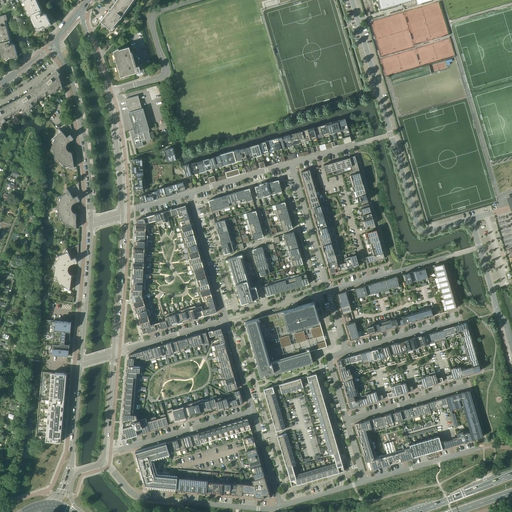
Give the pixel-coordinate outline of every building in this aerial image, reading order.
[(22,0),(30,18),(31,19),(35,27),(36,28),(37,29),(39,29),(39,28),(43,26),(43,27),(44,27),(44,28),(45,28),(46,28),(46,27),(47,27),(50,25),(51,25),(51,24),(46,14),(44,13),(42,14),(41,10),(35,0),(22,0)] [(116,0),(111,8),(112,9),(110,12),(109,11),(100,21),(102,23),(101,23),(101,24),(101,25),(102,25),(102,26),(103,26),(104,27),(104,26),(105,26),(106,26),(112,31),(121,20),(123,17),(135,0),(116,0)] [(378,0),(379,2),(377,2),(380,10),(381,9),(382,9),(384,9),(385,8),(387,8),(388,7),(390,7),(391,6),(393,6),(394,5),(396,5),(397,5),(399,4),(400,4),(402,4),(402,3),(404,3),(405,2),(407,2),(408,1),(410,1),(411,0),(413,0),(378,0)] [(0,51),(1,56),(2,57),(3,58),(5,58),(5,57),(9,56),(9,57),(10,57),(10,58),(11,58),(12,58),(13,58),(17,57),(17,56),(14,45),(12,44),(11,44),(11,43),(10,40),(5,20),(7,20),(6,16),(6,15),(5,15),(0,16),(0,51)] [(119,71),(121,77),(121,76),(123,75),(124,76),(125,76),(136,73),(137,74),(142,73),(143,74),(145,74),(142,64),(140,65),(140,66),(136,67),(135,67),(129,47),(119,50),(118,49),(118,48),(113,51),(114,54),(115,55),(117,60),(116,62),(117,67),(118,67),(119,68),(120,70),(119,71)] [(32,105),(49,93),(49,94),(52,92),(52,91),(55,89),(56,90),(59,88),(62,86),(59,75),(60,74),(57,70),(49,77),(45,80),(21,97),(0,108),(0,122),(2,122),(2,123),(6,121),(5,120),(23,110),(23,112),(27,110),(26,109),(29,107),(30,108),(33,106),(32,105)] [(138,96),(128,99),(126,99),(127,103),(128,107),(129,111),(130,115),(131,118),(132,122),(133,126),(134,129),(130,131),(135,148),(143,146),(142,142),(151,139),(148,130),(149,130),(143,108),(142,108),(138,96)] [(337,120),(340,131),(348,129),(345,118),(337,120)] [(331,122),(335,133),(340,131),(337,120),(331,122)] [(70,154),(70,153),(68,153),(67,152),(65,150),(65,149),(64,146),(65,145),(66,142),(65,142),(66,142),(68,140),(69,141),(71,140),(72,140),(73,138),(72,137),(73,136),(70,121),(69,121),(59,129),(61,131),(53,138),(55,139),(51,149),(53,148),(55,159),(56,157),(63,166),(64,164),(74,167),(72,154),(71,154),(70,154)] [(335,133),(331,122),(326,124),(329,134),(335,133)] [(326,124),(319,126),(322,136),(329,134),(326,124)] [(314,127),(317,138),(322,136),(319,126),(314,127)] [(307,129),(310,140),(317,138),(314,127),(307,129)] [(302,131),(305,141),(310,140),(307,129),(302,131)] [(296,132),(299,143),(305,141),(302,131),(296,132)] [(299,143),(296,132),(289,134),(293,145),(299,143)] [(283,136),(286,147),(292,145),(289,135),(283,136)] [(283,136),(277,138),(280,149),(286,147),(283,136)] [(271,140),(274,150),(280,149),(277,138),(271,140)] [(274,150),(271,140),(265,142),(268,152),(274,150)] [(268,152),(265,142),(260,143),(258,144),(260,149),(261,154),(268,152)] [(250,146),(253,156),(255,156),(255,155),(260,154),(261,154),(260,149),(258,144),(250,146)] [(244,148),(247,158),(253,156),(250,146),(244,148)] [(167,156),(175,154),(173,148),(164,150),(166,157),(167,156)] [(239,149),(242,160),(247,158),(244,148),(239,149)] [(233,151),(236,161),(242,160),(239,149),(233,151)] [(226,153),(229,163),(236,161),(233,151),(226,153)] [(220,155),(223,165),(229,163),(226,153),(220,155)] [(175,155),(175,154),(167,156),(166,157),(168,163),(176,160),(175,155)] [(214,156),(217,167),(223,165),(220,155),(214,156)] [(217,167),(214,156),(209,158),(212,169),(217,167)] [(353,172),(354,174),(359,172),(355,156),(349,158),(352,166),(353,169),(353,172)] [(203,160),(206,170),(212,169),(209,158),(203,160)] [(206,170),(203,160),(196,162),(199,172),(206,170)] [(189,164),(192,174),(199,172),(196,162),(189,164)] [(192,174),(189,164),(183,165),(186,176),(192,174)] [(301,172),(303,177),(313,174),(311,169),(301,172)] [(349,177),(350,181),(361,178),(359,172),(354,174),(350,175),(349,175),(349,176),(349,177)] [(303,177),(304,182),(312,180),(312,178),(311,175),(313,174),(303,177)] [(350,181),(351,182),(352,186),(363,183),(361,178),(350,181)] [(278,180),(272,182),(276,194),(282,192),(278,180)] [(68,191),(67,192),(59,197),(61,198),(56,207),(58,207),(58,218),(59,218),(60,217),(66,226),(67,224),(76,229),(76,215),(75,215),(72,213),(72,214),(71,213),(72,213),(70,210),(70,209),(70,206),(70,205),(71,203),(72,202),(74,201),(75,202),(76,202),(78,201),(80,200),(79,199),(80,198),(78,182),(78,183),(67,189),(68,191)] [(177,184),(179,192),(185,190),(183,182),(180,183),(177,184)] [(272,182),(266,183),(270,195),(273,194),(276,194),(272,182)] [(270,195),(266,183),(261,185),(264,197),(270,196),(270,195)] [(353,190),(353,192),(364,189),(363,183),(352,186),(353,190)] [(179,192),(177,184),(170,185),(173,194),(176,193),(179,192)] [(169,195),(173,194),(170,185),(164,187),(166,196),(169,195)] [(264,197),(261,185),(255,187),(258,199),(264,197)] [(158,190),(160,198),(166,196),(164,187),(157,189),(158,191),(158,190)] [(249,188),(243,190),(246,201),(247,203),(253,201),(249,188)] [(355,191),(357,197),(366,194),(364,189),(353,192),(355,191)] [(154,200),(160,198),(158,190),(158,191),(152,192),(154,200)] [(238,192),(241,202),(246,201),(243,190),(238,192)] [(147,201),(154,200),(152,192),(145,194),(147,201)] [(240,203),(241,202),(238,192),(232,193),(235,204),(240,203)] [(226,195),(230,208),(236,206),(235,204),(232,193),(226,195)] [(141,203),(147,201),(145,194),(139,196),(141,203)] [(366,194),(357,197),(359,203),(360,203),(361,205),(368,203),(366,194)] [(224,209),(230,208),(226,195),(220,197),(224,209)] [(224,209),(220,197),(215,199),(218,211),(224,209)] [(218,211),(215,199),(208,200),(212,213),(219,211),(218,211)] [(276,208),(277,210),(286,207),(285,202),(275,205),(276,208)] [(185,205),(173,209),(174,215),(178,214),(187,211),(185,205)] [(360,209),(362,215),(371,213),(369,206),(362,208),(360,209)] [(276,216),(277,216),(276,216),(288,212),(286,207),(277,210),(274,210),(276,216)] [(161,213),(164,223),(169,222),(168,217),(174,215),(173,209),(168,211),(167,211),(163,212),(161,212),(161,213)] [(313,213),(315,219),(325,216),(324,212),(324,210),(313,213)] [(246,213),(248,218),(248,219),(257,216),(256,211),(246,213)] [(276,216),(277,216),(277,217),(278,221),(289,218),(288,212),(276,216)] [(136,224),(132,296),(143,334),(144,333),(144,334),(146,333),(172,325),(169,313),(164,315),(165,320),(163,321),(162,314),(161,314),(162,317),(161,317),(160,314),(161,313),(161,311),(155,313),(149,294),(153,225),(157,224),(157,226),(164,224),(164,223),(161,213),(144,217),(136,220),(136,221),(136,224)] [(362,221),(362,222),(373,219),(371,213),(362,215),(364,221),(362,221)] [(248,219),(248,218),(245,219),(247,223),(247,225),(259,221),(257,216),(248,219)] [(315,219),(316,224),(325,222),(324,217),(326,216),(325,216),(315,219)] [(289,218),(278,221),(280,227),(281,226),(291,223),(289,218)] [(215,223),(216,228),(228,224),(227,219),(215,223)] [(373,219),(362,222),(364,227),(369,226),(375,224),(373,219)] [(259,221),(247,225),(249,230),(260,226),(259,221)] [(292,228),(291,223),(281,226),(283,231),(292,228)] [(181,227),(179,227),(180,232),(192,229),(191,227),(192,226),(191,225),(191,224),(181,227)] [(228,224),(216,228),(218,233),(229,230),(230,230),(230,228),(228,224)] [(252,234),(262,232),(260,226),(249,230),(251,235),(252,235),(252,234)] [(318,230),(319,235),(330,232),(329,230),(328,226),(327,227),(318,230)] [(366,233),(367,238),(378,235),(375,227),(370,229),(371,231),(366,233)] [(182,237),(194,234),(192,229),(180,232),(182,237)] [(218,233),(220,238),(231,235),(229,230),(218,233)] [(264,237),(262,232),(252,234),(252,235),(254,240),(264,237)] [(284,235),(285,240),(295,237),(293,232),(284,235)] [(319,235),(321,241),(332,237),(331,234),(330,232),(319,235)] [(195,239),(194,234),(182,237),(183,243),(195,239)] [(231,235),(220,238),(221,243),(232,240),(231,235)] [(367,238),(368,240),(369,244),(379,240),(378,235),(367,238)] [(285,240),(284,240),(285,246),(287,246),(287,245),(297,242),(295,237),(285,240)] [(321,241),(323,246),(333,243),(333,241),(332,237),(321,241)] [(185,248),(186,248),(186,247),(197,244),(195,239),(183,243),(185,248)] [(232,240),(221,243),(223,249),(232,246),(235,246),(233,240),(232,240)] [(370,248),(371,250),(381,247),(379,240),(369,244),(370,248)] [(323,246),(324,251),(335,248),(334,244),(333,243),(323,246)] [(78,260),(78,244),(78,245),(66,250),(67,252),(58,256),(59,257),(53,266),(55,266),(54,276),(56,276),(60,285),(61,284),(70,290),(72,276),(71,276),(70,276),(68,274),(67,273),(66,271),(66,270),(67,267),(66,267),(67,266),(69,264),(70,263),(72,262),(73,263),(73,264),(75,263),(77,262),(77,260),(78,260)] [(186,248),(188,253),(198,250),(197,244),(186,247),(186,248)] [(234,251),(232,246),(223,249),(224,254),(234,251)] [(253,250),(254,255),(264,252),(262,247),(252,249),(253,250)] [(366,257),(383,252),(381,247),(371,250),(371,253),(372,255),(366,257)] [(290,256),(300,253),(298,248),(288,250),(287,251),(288,256),(290,256)] [(324,251),(326,257),(336,254),(336,252),(335,248),(324,251)] [(188,253),(186,253),(188,259),(200,256),(198,250),(188,253)] [(383,252),(366,257),(367,263),(384,258),(383,252)] [(326,257),(327,262),(336,260),(338,260),(337,255),(336,254),(326,257)] [(230,265),(242,262),(241,260),(240,256),(240,255),(236,256),(228,258),(228,259),(229,262),(230,265)] [(354,255),(350,256),(353,267),(359,265),(356,255),(355,255),(354,255)] [(188,259),(190,265),(202,262),(200,256),(188,259)] [(267,256),(265,257),(256,260),(257,265),(269,262),(267,256)] [(345,258),(346,262),(348,268),(347,268),(348,269),(353,267),(350,256),(347,257),(345,258)] [(291,261),(291,260),(289,261),(291,267),(303,263),(301,258),(291,261)] [(192,270),(193,270),(203,267),(202,262),(190,265),(192,270)] [(242,262),(230,265),(231,268),(232,271),(243,268),(243,265),(242,262)] [(257,265),(259,270),(271,267),(269,262),(257,265)] [(338,265),(329,268),(331,274),(339,271),(338,271),(348,269),(347,268),(348,268),(346,262),(345,263),(342,263),(340,264),(338,265)] [(432,266),(434,272),(445,269),(443,264),(439,265),(439,264),(432,266)] [(271,267),(259,270),(260,276),(270,273),(269,269),(271,269),(271,267)] [(234,278),(245,274),(243,268),(232,271),(232,272),(233,275),(234,278)] [(425,268),(419,270),(422,279),(427,277),(428,277),(426,270),(425,268)] [(434,272),(436,278),(447,275),(445,269),(434,272)] [(196,280),(206,277),(205,274),(205,273),(204,272),(194,275),(196,280)] [(305,272),(300,274),(303,285),(309,284),(305,272)] [(412,282),(409,273),(404,274),(404,275),(403,275),(402,275),(404,281),(405,281),(404,281),(405,280),(406,283),(412,282)] [(236,284),(247,281),(245,274),(234,278),(235,281),(236,284)] [(303,285),(300,274),(295,275),(298,287),(303,285)] [(295,275),(289,276),(293,288),(294,288),(298,287),(295,275)] [(438,278),(439,283),(448,280),(447,275),(436,278),(438,278)] [(289,276),(284,278),(288,290),(293,288),(289,276)] [(396,276),(391,278),(394,289),(399,287),(398,283),(399,282),(398,276),(397,277),(396,277),(396,276)] [(194,280),(196,287),(208,283),(206,277),(196,280),(194,280)] [(284,278),(279,279),(282,291),(288,290),(284,278)] [(391,278),(386,280),(389,290),(389,288),(393,287),(394,289),(391,278)] [(282,291),(279,279),(273,281),(274,282),(277,293),(282,291)] [(381,281),(380,281),(384,292),(389,290),(386,280),(380,281),(381,281)] [(439,283),(441,288),(450,286),(448,280),(439,283)] [(249,287),(247,281),(236,284),(237,289),(237,290),(241,301),(245,300),(246,302),(253,300),(256,299),(259,298),(256,287),(249,288),(249,287)] [(379,282),(375,283),(378,292),(383,290),(383,292),(384,292),(380,281),(379,282)] [(269,283),(272,294),(277,293),(274,282),(269,283)] [(208,283),(196,287),(198,292),(209,288),(208,283)] [(267,296),(272,294),(269,283),(263,285),(267,296)] [(441,288),(442,294),(451,291),(450,286),(441,288)] [(362,296),(360,287),(354,289),(355,291),(357,298),(362,296)] [(202,296),(211,294),(209,288),(198,292),(199,297),(202,297),(202,296)] [(442,294),(444,299),(453,297),(451,291),(442,294)] [(212,299),(211,294),(202,296),(202,297),(203,302),(207,300),(212,299)] [(444,299),(446,305),(455,302),(453,297),(444,299)] [(339,304),(341,309),(352,306),(350,301),(339,304)] [(455,302),(446,305),(447,311),(453,310),(452,309),(456,308),(455,302)] [(317,312),(316,311),(311,313),(310,309),(315,308),(315,307),(314,308),(312,303),(260,318),(260,321),(258,321),(259,324),(273,320),(275,327),(279,326),(281,333),(294,329),(293,327),(298,326),(298,328),(309,325),(309,323),(313,322),(313,323),(314,322),(314,321),(319,320),(318,315),(314,316),(313,313),(317,312)] [(198,318),(195,308),(196,308),(195,306),(190,307),(193,319),(198,318)] [(203,310),(201,306),(196,308),(195,308),(198,318),(204,316),(203,310)] [(352,306),(341,309),(342,314),(343,314),(344,316),(347,316),(346,313),(352,311),(350,307),(352,306)] [(193,319),(190,307),(184,309),(188,321),(191,320),(193,319),(192,319),(193,319)] [(216,312),(215,307),(210,308),(209,308),(203,310),(204,316),(216,312)] [(428,307),(424,308),(427,317),(433,315),(431,308),(428,309),(428,307)] [(183,322),(188,321),(184,309),(179,310),(179,312),(180,311),(183,322)] [(179,312),(175,313),(178,323),(183,322),(180,311),(179,312)] [(175,312),(169,313),(172,325),(178,323),(175,313),(175,312)] [(265,374),(266,376),(312,363),(313,363),(310,352),(310,351),(269,363),(267,357),(265,357),(255,322),(256,322),(255,319),(244,322),(244,323),(246,323),(247,325),(245,325),(248,336),(250,335),(250,338),(249,338),(252,348),(253,348),(254,350),(252,351),(255,361),(257,361),(258,363),(256,363),(259,374),(260,373),(261,375),(264,374),(265,374)] [(46,320),(46,326),(49,326),(48,335),(45,334),(45,339),(53,340),(52,354),(68,356),(71,322),(46,320)] [(346,325),(347,330),(358,327),(356,321),(349,323),(349,322),(346,323),(346,324),(346,325)] [(466,323),(459,325),(461,331),(462,330),(468,329),(466,323)] [(373,325),(370,326),(367,327),(368,332),(369,334),(375,332),(373,325)] [(448,328),(443,329),(446,340),(445,335),(455,332),(453,326),(448,328)] [(347,330),(348,335),(358,332),(356,328),(358,327),(347,330)] [(217,334),(222,333),(221,328),(208,331),(210,336),(217,334)] [(443,329),(437,331),(440,341),(446,340),(443,329)] [(468,329),(462,330),(464,336),(461,336),(461,337),(470,334),(468,329)] [(437,331),(432,333),(435,343),(440,341),(437,331)] [(200,334),(203,343),(203,344),(209,342),(206,332),(200,334)] [(222,333),(217,334),(219,342),(220,344),(224,342),(224,343),(225,342),(222,333)] [(432,333),(426,334),(429,344),(434,342),(435,343),(432,333)] [(472,340),(470,334),(461,337),(463,343),(472,340)] [(199,344),(196,335),(192,336),(194,345),(195,348),(200,346),(199,344)] [(421,336),(415,338),(418,347),(419,349),(419,348),(421,347),(424,346),(424,345),(421,336)] [(191,349),(190,347),(187,337),(181,339),(185,351),(191,349)] [(415,338),(410,339),(412,348),(413,350),(419,349),(418,347),(415,338)] [(410,339),(404,341),(407,352),(408,352),(413,350),(412,348),(410,339)] [(180,352),(177,340),(171,342),(174,354),(180,352)] [(472,341),(472,340),(463,343),(464,349),(473,347),(472,341)] [(404,341),(398,342),(402,354),(407,352),(404,341)] [(220,344),(217,344),(214,345),(215,350),(226,347),(224,343),(224,342),(220,344)] [(398,342),(393,344),(396,353),(397,355),(401,354),(402,354),(398,342)] [(167,343),(162,345),(165,356),(170,355),(167,343)] [(393,344),(388,346),(391,355),(391,356),(396,354),(396,355),(397,355),(396,353),(393,344)] [(165,356),(162,345),(157,346),(161,358),(165,356)] [(161,358),(157,346),(129,354),(124,413),(121,439),(169,425),(165,413),(165,414),(161,403),(158,404),(159,374),(161,372),(161,370),(160,367),(163,366),(161,358)] [(388,346),(382,347),(385,356),(385,358),(386,358),(386,357),(391,356),(391,355),(388,346)] [(227,353),(226,347),(215,350),(214,351),(216,357),(227,353)] [(377,349),(380,358),(380,360),(385,358),(385,356),(382,347),(377,349)] [(475,353),(473,347),(464,349),(466,355),(475,353)] [(377,349),(371,350),(374,360),(379,359),(380,360),(380,358),(377,349)] [(371,350),(366,352),(369,362),(374,361),(374,360),(371,350)] [(366,352),(360,354),(363,363),(368,361),(369,362),(366,352)] [(227,353),(216,357),(218,362),(229,359),(227,353)] [(477,359),(475,353),(466,355),(468,362),(477,359)] [(355,355),(350,357),(351,363),(362,360),(362,363),(363,363),(360,354),(355,355)] [(337,362),(339,366),(345,365),(346,364),(344,358),(337,360),(337,362)] [(220,368),(231,365),(229,359),(218,362),(219,368),(220,368)] [(232,371),(231,365),(220,368),(222,373),(222,374),(223,373),(232,371)] [(480,371),(479,365),(473,366),(471,367),(473,373),(480,371)] [(448,380),(458,377),(455,367),(450,369),(451,374),(446,376),(448,380)] [(221,374),(223,380),(234,376),(232,371),(223,373),(222,374),(222,373),(221,374)] [(38,412),(38,417),(37,421),(37,426),(37,430),(36,430),(37,430),(36,435),(36,439),(36,440),(39,440),(42,440),(46,440),(46,441),(46,440),(48,440),(47,441),(49,441),(50,441),(53,441),(54,441),(55,441),(56,441),(56,442),(58,442),(59,441),(60,442),(61,437),(63,419),(62,419),(63,415),(63,410),(63,406),(64,406),(64,401),(63,401),(64,397),(65,397),(65,396),(64,396),(65,392),(65,388),(65,387),(65,383),(66,383),(66,379),(66,378),(66,374),(65,374),(52,372),(52,373),(48,372),(47,372),(45,372),(42,372),(41,376),(41,377),(41,381),(41,385),(40,385),(40,386),(41,386),(40,390),(40,394),(40,395),(39,399),(39,403),(39,408),(38,408),(39,408),(38,412)] [(435,372),(430,373),(433,384),(443,381),(442,377),(436,379),(435,372)] [(307,376),(308,382),(317,379),(316,374),(307,376)] [(342,377),(343,382),(354,379),(353,374),(342,377)] [(225,385),(236,382),(234,376),(223,380),(224,385),(225,385)] [(428,386),(425,376),(420,377),(422,383),(416,384),(418,389),(423,387),(428,386)] [(300,378),(295,380),(297,389),(298,389),(303,387),(300,378)] [(343,382),(344,387),(356,384),(354,379),(343,382)] [(238,388),(236,382),(225,385),(227,391),(238,388)] [(401,383),(400,383),(403,393),(413,390),(412,386),(407,387),(405,382),(401,383)] [(287,392),(284,383),(279,384),(282,393),(287,392)] [(398,395),(395,384),(390,386),(392,392),(387,393),(388,398),(394,396),(398,395)] [(264,389),(265,394),(274,392),(272,386),(264,389)] [(346,391),(347,397),(358,393),(357,388),(346,391)] [(234,391),(236,399),(237,399),(238,404),(243,403),(239,390),(234,391)] [(371,391),(370,391),(373,402),(384,399),(382,394),(377,396),(375,390),(371,392),(371,391)] [(469,390),(458,394),(459,397),(460,400),(462,399),(472,433),(468,434),(468,432),(463,434),(462,430),(456,432),(457,437),(459,443),(483,437),(469,390)] [(370,391),(365,392),(369,403),(373,402),(370,391)] [(347,397),(349,402),(355,401),(353,395),(356,395),(357,394),(359,394),(358,393),(347,397)] [(462,405),(460,400),(459,397),(458,394),(453,395),(456,407),(462,405)] [(214,396),(217,408),(218,410),(224,409),(222,399),(221,397),(217,398),(216,395),(214,396)] [(452,408),(456,407),(453,395),(446,397),(450,409),(451,409),(452,408)] [(217,408),(214,396),(209,398),(212,409),(217,408)] [(441,405),(448,403),(446,397),(436,400),(438,406),(439,409),(442,408),(441,405)] [(209,398),(203,399),(207,411),(212,409),(209,398)] [(207,411),(203,399),(198,401),(201,412),(207,411)] [(355,401),(349,402),(351,408),(358,406),(356,400),(355,401)] [(428,403),(429,408),(435,407),(436,410),(439,409),(438,406),(436,400),(428,403)] [(192,402),(195,414),(201,412),(198,401),(192,402)] [(190,415),(195,414),(192,402),(187,404),(188,406),(190,415)] [(430,411),(429,408),(428,403),(422,404),(424,412),(430,411),(430,412),(430,411)] [(180,418),(185,417),(183,408),(182,407),(177,408),(180,418)] [(408,417),(413,415),(411,407),(409,408),(406,408),(406,409),(405,409),(408,417)] [(176,420),(173,409),(172,408),(166,410),(170,421),(176,420)] [(380,417),(382,425),(384,424),(388,423),(385,415),(383,416),(383,415),(379,416),(380,417)] [(247,418),(242,420),(245,430),(250,428),(247,418)] [(375,458),(366,461),(367,463),(367,464),(367,466),(368,469),(369,470),(370,469),(372,469),(373,468),(375,468),(378,467),(380,467),(381,466),(384,465),(387,464),(390,464),(398,461),(399,461),(400,461),(401,460),(401,461),(401,460),(405,459),(405,460),(407,459),(406,459),(409,458),(410,458),(412,458),(412,457),(413,457),(411,452),(410,447),(409,445),(408,442),(406,435),(406,433),(405,430),(404,429),(403,423),(402,420),(402,419),(401,419),(397,420),(393,422),(388,423),(384,424),(385,425),(389,442),(384,444),(384,445),(387,455),(380,457),(377,458),(375,458)] [(242,420),(236,422),(239,432),(245,430),(242,420)] [(236,422),(231,423),(234,433),(239,432),(236,422)] [(231,423),(226,425),(228,435),(234,433),(231,423)] [(283,423),(274,425),(276,431),(285,428),(283,423)] [(226,425),(220,426),(223,436),(228,435),(226,425)] [(220,426),(215,428),(218,438),(223,436),(220,426)] [(359,435),(366,433),(365,430),(366,429),(366,426),(357,429),(359,435)] [(215,428),(209,430),(212,440),(218,438),(215,428)] [(209,430),(204,431),(207,441),(212,440),(209,430)] [(207,441),(204,431),(198,433),(201,443),(207,441)] [(198,433),(193,434),(196,444),(201,443),(198,433)] [(277,436),(279,441),(288,439),(286,433),(277,436)] [(360,442),(368,440),(366,433),(359,435),(359,436),(360,441),(360,442)] [(193,434),(188,436),(190,446),(196,444),(193,434)] [(436,450),(442,448),(440,442),(439,436),(434,437),(434,434),(432,435),(432,438),(436,450)] [(188,436),(182,437),(185,447),(186,447),(190,446),(188,436)] [(243,440),(244,445),(245,447),(246,450),(256,447),(255,445),(254,442),(253,436),(252,436),(247,438),(243,439),(243,440)] [(436,450),(432,438),(429,439),(428,436),(426,437),(427,440),(430,452),(436,450)] [(182,437),(177,439),(180,450),(181,451),(186,449),(186,447),(185,447),(182,437)] [(420,438),(421,441),(424,453),(425,453),(425,454),(430,452),(427,440),(423,441),(422,438),(420,438)] [(177,439),(172,440),(175,451),(180,450),(177,439)] [(421,441),(417,442),(417,440),(416,439),(414,440),(415,443),(419,455),(425,453),(424,453),(421,441)] [(172,440),(166,442),(169,453),(175,451),(172,440)] [(361,442),(362,448),(370,446),(368,440),(360,442),(361,442)] [(415,443),(411,444),(410,441),(408,442),(409,445),(410,447),(411,452),(413,457),(419,455),(415,443)] [(173,489),(176,489),(177,477),(177,476),(172,476),(155,474),(151,460),(170,455),(169,453),(166,442),(135,451),(140,468),(142,468),(142,469),(141,470),(145,486),(171,489),(173,489)] [(370,446),(362,448),(364,454),(372,452),(370,446)] [(247,457),(248,456),(258,453),(256,447),(246,450),(245,450),(247,457)] [(330,455),(333,454),(339,452),(337,447),(328,449),(330,455)] [(333,454),(336,463),(341,461),(339,452),(333,454)] [(248,456),(249,462),(259,459),(258,453),(248,456)] [(251,467),(251,468),(260,465),(261,465),(260,461),(259,459),(249,462),(251,467)] [(285,462),(286,467),(292,466),(295,465),(294,459),(285,462)] [(336,463),(339,472),(344,471),(341,461),(336,463)] [(250,468),(252,474),(263,471),(261,465),(260,465),(251,468),(251,467),(250,468)] [(286,467),(289,476),(295,475),(292,466),(286,467)] [(252,474),(253,479),(253,480),(264,476),(263,471),(252,474)] [(295,475),(289,476),(292,486),(297,484),(295,475)] [(243,484),(241,495),(271,498),(264,476),(253,480),(253,479),(252,480),(253,484),(242,483),(242,484),(243,484)]
